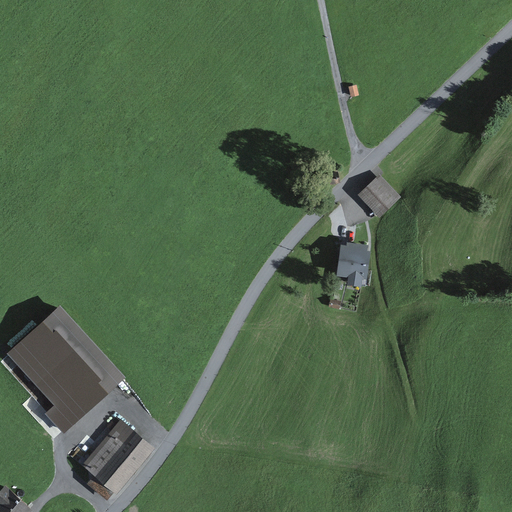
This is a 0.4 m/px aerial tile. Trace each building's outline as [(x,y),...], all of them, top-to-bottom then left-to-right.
[(342,169),(330,169),(329,179),(342,180),(342,169)] [(380,173),(361,191),(382,214),(401,195),(380,173)] [(371,247),(341,243),(338,269),(350,270),(349,280),(361,281),(362,272),(367,272),(371,247)] [(126,378),(60,305),(39,325),(7,353),(54,405),(45,414),(64,434),(126,378)] [(82,465),(117,494),(156,449),(121,419),(82,465)] [(0,511),(31,511),(32,511),(6,486),(0,491),(0,511)]
